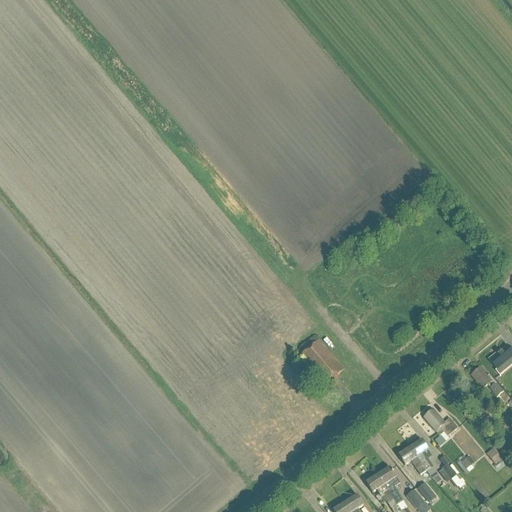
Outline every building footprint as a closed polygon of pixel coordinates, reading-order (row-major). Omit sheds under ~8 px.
[(299,358),(325,388),(344,371),(319,342),(299,358)] [(495,372),(499,377),(511,367),(511,365),(509,362),(511,359),(511,353),(507,347),(501,352),(500,351),(489,361),(497,371),(495,372)] [(498,397),(505,405),(510,400),(503,393),(489,376),(487,378),(480,369),(471,377),(483,391),(488,386),(490,389),(489,390),(497,399),(498,397)] [(495,414),(500,410),(494,402),(488,406),(495,414)] [(440,430),(447,439),(458,430),(450,420),(444,425),(433,411),(424,420),(436,434),(440,430)] [(479,419),(485,427),(492,422),(486,414),(479,419)] [(474,425),(485,438),(489,434),(478,422),(474,425)] [(427,472),(430,477),(437,473),(432,464),(429,465),(426,460),(431,457),(429,452),(422,441),(410,449),(425,473),(427,472)] [(420,476),(425,473),(410,449),(398,457),(405,467),(412,462),(420,476)] [(503,460),(494,449),(487,455),(496,466),(503,460)] [(472,466),(464,457),(459,461),(466,471),(472,466)] [(457,475),(448,464),(442,468),(451,480),(457,475)] [(390,469),(378,477),(397,507),(403,503),(394,489),(400,485),(396,479),(390,469)] [(452,481),(458,488),(465,482),(459,475),(452,481)] [(378,477),(366,484),(372,495),(377,492),(381,499),(383,498),(392,511),(403,511),(404,511),(403,511),(399,511),(397,507),(378,477)] [(425,485),(418,491),(429,505),(436,499),(425,485)] [(406,498),(417,511),(424,504),(414,492),(406,498)] [(349,511),(356,511),(357,511),(364,507),(357,497),(345,504),(349,511)]
